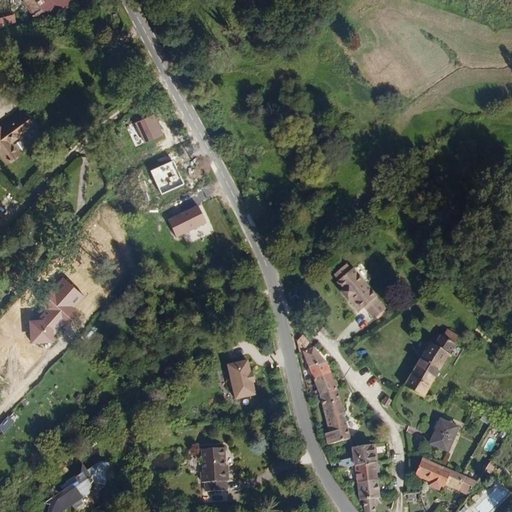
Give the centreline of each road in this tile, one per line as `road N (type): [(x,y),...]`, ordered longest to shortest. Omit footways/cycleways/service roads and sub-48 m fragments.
road 1 (tertiary): [(348,511),(304,421),(261,251),(126,0)]
road 2 (track): [(261,251),(392,428),(400,449),(398,511)]
